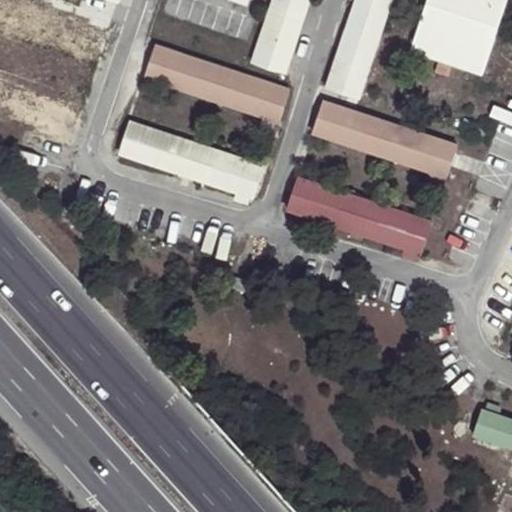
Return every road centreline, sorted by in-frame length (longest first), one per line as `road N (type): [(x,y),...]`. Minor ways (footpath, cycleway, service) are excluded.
road 1 (motorway): [(232,511),(0,252)]
road 2 (motorway): [(0,359),(137,511)]
